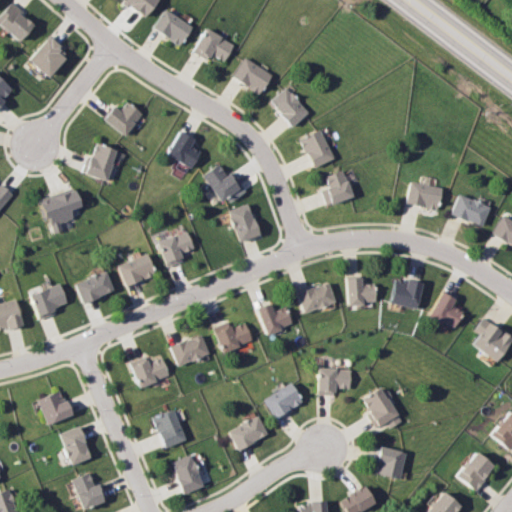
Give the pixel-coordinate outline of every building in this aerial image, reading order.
[(123,0),(142,16),(156,0),(123,0)] [(35,21),(10,1),(0,13),(0,22),(20,39),(35,21)] [(153,26),(180,45),(192,26),(165,8),(153,26)] [(222,61),(233,44),(207,27),(191,50),(207,60),(211,54),(222,61)] [(29,60),(49,76),(68,53),(47,36),(29,60)] [(232,74),(258,92),(271,74),(244,56),(232,74)] [(0,103),(13,89),(0,77),(0,103)] [(293,125),(308,110),(284,86),(269,101),(293,125)] [(103,118),(125,135),(142,113),(127,101),(120,110),(114,105),(103,118)] [(299,138),(313,167),(334,156),(319,128),(299,138)] [(166,153),(191,167),(200,151),(190,145),(194,138),(179,130),(166,153)] [(86,173),(95,142),(117,149),(108,180),(86,173)] [(220,161),(203,174),(222,200),(239,187),(220,161)] [(328,205),(353,195),(343,169),(326,175),(330,186),(322,189),(328,205)] [(441,186),(410,181),(406,202),(438,207),(441,186)] [(0,204),(10,193),(0,184),(0,204)] [(84,211),(75,188),(39,202),(48,225),(84,211)] [(451,212),(482,224),(489,205),(458,193),(451,212)] [(229,208),(239,240),(260,234),(249,202),(229,208)] [(492,232),(511,243),(511,218),(502,213),(492,232)] [(160,238),(167,264),(183,259),(181,251),(193,248),(188,230),(160,238)] [(126,284),(155,272),(146,251),(117,264),(126,284)] [(74,281),(82,302),(113,290),(104,269),(74,281)] [(347,276),(348,304),(376,302),(375,282),(363,283),(362,276),(347,276)] [(419,306),(421,280),(394,277),(392,303),(419,306)] [(296,291),(303,312),(335,301),(329,281),(296,291)] [(29,291),(36,315),(66,306),(60,283),(29,291)] [(453,304),(456,300),(445,290),(429,310),(450,327),(463,311),(453,304)] [(0,300),(0,328),(19,327),(17,299),(0,300)] [(273,309),(271,303),(257,307),(265,332),(292,324),(286,306),(273,309)] [(474,330),(479,334),(472,343),(497,360),(511,338),(511,336),(483,316),(474,330)] [(215,329),(222,350),(251,341),(244,320),(215,329)] [(169,345),(177,366),(208,353),(200,333),(169,345)] [(141,388),(168,373),(159,356),(149,362),(146,356),(129,366),(141,388)] [(318,392),(350,392),(350,367),(318,367),(318,392)] [(302,401),(291,382),(263,398),(275,418),(302,401)] [(399,413),(381,387),(361,400),(379,427),(399,413)] [(36,399),(46,425),(71,415),(62,389),(36,399)] [(151,418),(164,448),(185,439),(172,409),(151,418)] [(508,448),(511,443),(511,409),(490,433),(508,448)] [(228,430),(238,449),(267,434),(257,415),(228,430)] [(70,464),(90,456),(78,425),(58,433),(70,464)] [(405,450),(380,446),(375,473),(401,478),(405,450)] [(457,477),(477,490),(494,464),(474,451),(457,477)] [(203,486),(191,454),(171,461),(183,493),(203,486)] [(70,479),(82,510),(105,500),(97,481),(93,483),(88,472),(70,479)] [(373,503),(365,486),(338,498),(344,511),(356,511),(358,511),(357,510),(373,503)] [(0,511),(15,511),(7,488),(0,490),(0,511)] [(426,511),(455,511),(461,505),(442,491),(426,511)] [(299,511),(327,511),(327,501),(299,502),(299,511)]
